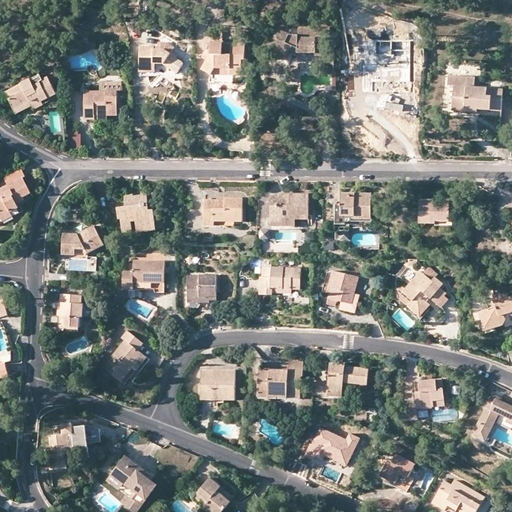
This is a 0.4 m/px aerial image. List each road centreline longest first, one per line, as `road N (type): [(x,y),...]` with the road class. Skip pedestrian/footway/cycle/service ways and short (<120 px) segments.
road 1 (residential): [(511,170),(65,172)]
road 2 (residential): [(511,379),(401,347),(209,339),(177,366),(158,430)]
road 3 (residential): [(352,511),(158,430)]
road 4 (residential): [(34,379),(28,470),(46,511)]
road 5 (residential): [(158,430),(34,379)]
